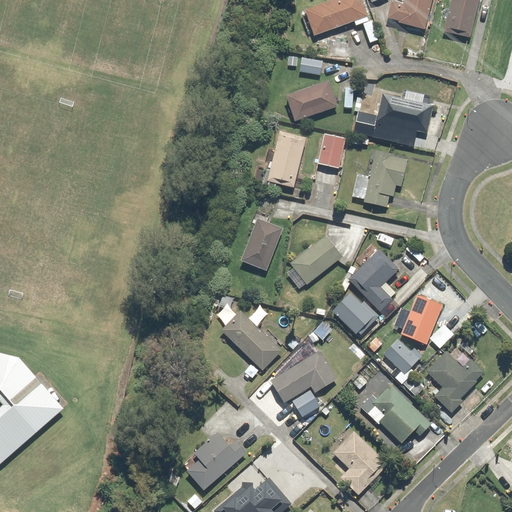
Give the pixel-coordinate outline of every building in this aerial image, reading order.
[(358,25),(372,20),(364,0),(335,0),(307,10),(309,16),(301,18),(308,38),(357,21),(358,25)] [(433,0),(407,0),(408,2),(400,0),(394,0),(389,19),(426,29),(433,0)] [(482,0),(453,0),(448,33),(475,38),(482,0)] [(352,35),(329,34),(329,40),(318,40),(317,58),(350,59),(352,35)] [(328,63),(304,58),(301,72),(325,77),(328,63)] [(333,79),(289,95),(298,121),(342,105),(333,79)] [(423,103),(384,94),(378,115),(360,110),(354,132),(438,152),(450,106),(423,100),(423,103)] [(308,138),(282,132),(270,181),(296,188),(308,138)] [(349,138),(326,133),(319,164),(342,169),(349,138)] [(396,196),(398,186),(402,187),(408,158),(375,151),(365,203),(388,207),(390,195),(396,196)] [(284,227),(268,221),(270,214),(256,210),(253,223),(259,225),(245,261),(267,270),(284,227)] [(310,285),(339,261),(351,265),(366,231),(328,223),(326,236),(292,263),(310,285)] [(400,268),(382,249),(360,269),(352,266),(340,289),(348,292),(353,282),(386,317),(430,276),(424,269),(397,293),(386,281),(400,268)] [(455,334),(445,323),(436,333),(433,332),(445,303),(419,292),(412,311),(402,307),(394,326),(404,330),(402,334),(428,345),(431,337),(441,348),(455,334)] [(355,295),(336,314),(357,334),(375,315),(355,295)] [(240,309),(221,328),(266,371),(285,351),(240,309)] [(327,341),(335,333),(322,321),(306,340),(312,345),(321,336),(327,341)] [(385,343),(377,336),(368,346),(376,353),(385,343)] [(398,366),(391,373),(403,385),(405,383),(418,396),(427,387),(410,371),(424,356),(415,347),(411,351),(398,338),(384,352),(398,366)] [(315,391),(337,378),(320,350),(305,359),(301,352),(291,357),(297,366),(273,380),(286,401),(312,385),(315,391)] [(453,412),(465,400),(462,396),(487,372),(472,357),(463,365),(448,350),(428,369),(446,387),(437,396),(453,412)] [(0,352),(0,389),(14,408),(0,420),(0,467),(66,409),(21,357),(0,352)] [(370,382),(362,373),(352,381),(360,390),(370,382)] [(403,446),(417,432),(421,436),(434,422),(430,418),(394,383),(378,399),(375,396),(363,407),(403,446)] [(345,443),(335,453),(350,469),(343,476),(362,495),(391,466),(352,427),(340,439),(345,443)] [(211,495),(251,459),(235,441),(232,444),(220,431),(183,464),(211,495)] [(257,489),(248,479),(215,510),(216,511),(273,511),(275,510),(273,508),(286,497),(269,478),(257,489)]
